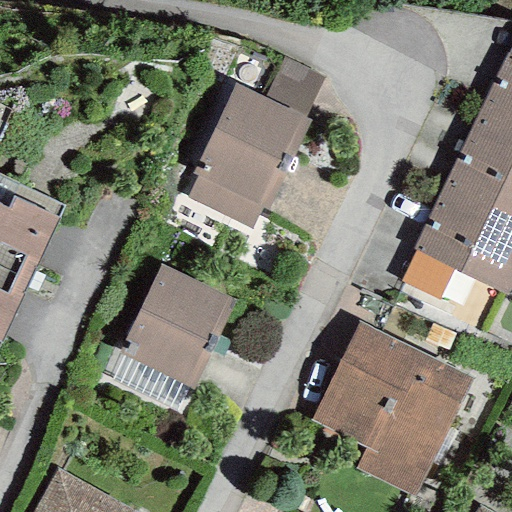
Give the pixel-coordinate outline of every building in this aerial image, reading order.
[(511,54),(508,52),(473,123),(511,140),(511,54)] [(304,116),(323,78),(283,57),(264,96),(304,116)] [(197,177),(186,197),(251,230),(262,209),(266,212),(310,120),(304,116),(264,96),(234,84),(191,174),(197,177)] [(511,219),(511,140),(473,123),(444,186),(511,219)] [(506,295),(511,282),(511,219),(444,186),(413,250),(415,251),(454,270),(506,295)] [(7,208),(0,204),(0,341),(57,218),(12,198),(7,208)] [(401,281),(439,301),(454,270),(415,251),(401,281)] [(160,265),(117,354),(187,388),(192,390),(234,300),(160,265)] [(471,380),(358,322),(310,421),(364,448),(354,469),(412,498),(471,380)] [(105,378),(175,412),(187,388),(117,354),(105,378)] [(134,511),(56,469),(32,511),(134,511)]
